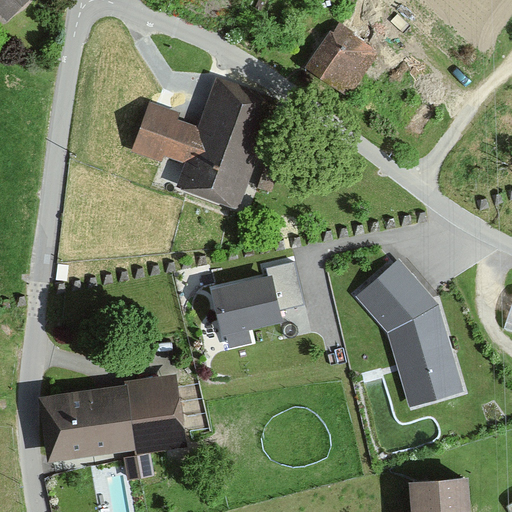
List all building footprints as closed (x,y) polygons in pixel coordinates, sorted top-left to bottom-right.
[(0,0),(0,12),(9,21),(30,0),(0,0)] [(381,58),(337,26),(306,69),(351,100),(381,58)] [(217,77),(198,128),(179,121),(180,116),(151,105),(133,155),(163,166),(166,159),(184,165),(176,187),(240,210),(280,100),(217,77)] [(439,301),(398,256),(358,292),(390,327),(410,401),(462,387),(439,301)] [(270,269),(212,283),(227,346),(252,340),(247,320),(281,312),(270,269)] [(139,457),(190,449),(178,376),(126,384),(127,387),(41,401),(52,465),(138,452),(139,457)] [(474,511),(472,475),(413,479),(415,511),(474,511)]
